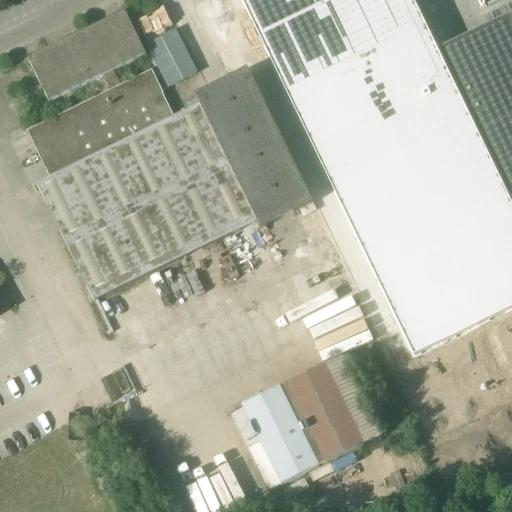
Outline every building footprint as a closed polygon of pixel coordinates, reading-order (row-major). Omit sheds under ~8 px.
[(511,311),(511,14),(438,50),(412,0),(266,0),(243,11),(412,361),(511,311)] [(308,198),(235,47),(220,55),(233,82),(196,100),(199,107),(171,121),(159,97),(163,95),(152,72),(121,87),(114,72),(146,56),(125,13),(28,60),(49,103),(103,77),(110,92),(27,132),(28,134),(30,133),(51,178),(36,185),(94,303),(256,223),(260,230),(313,205),(309,198),(308,198)] [(195,75),(184,51),(175,33),(149,46),(169,88),(195,75)] [(291,311),(340,288),(336,279),(286,302),(291,311)] [(232,418),(269,493),(381,438),(343,359),(242,408),(244,412),(232,418)] [(145,481),(178,466),(182,475),(208,463),(185,412),(156,425),(153,417),(122,431),(145,481)]
